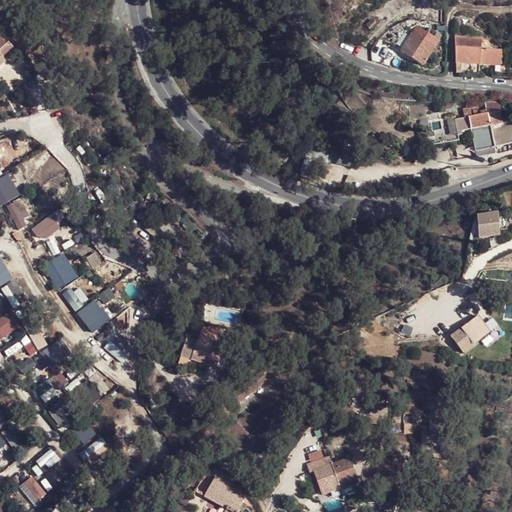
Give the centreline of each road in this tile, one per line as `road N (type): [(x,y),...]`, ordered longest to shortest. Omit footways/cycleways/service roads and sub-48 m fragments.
road 1 (primary): [(511,167),(410,199),(302,195),(216,151),(162,90),(128,0)]
road 2 (residential): [(511,87),(375,72),(318,40),(292,0)]
